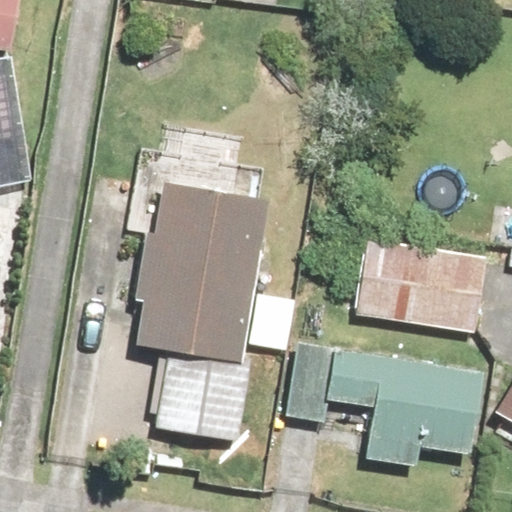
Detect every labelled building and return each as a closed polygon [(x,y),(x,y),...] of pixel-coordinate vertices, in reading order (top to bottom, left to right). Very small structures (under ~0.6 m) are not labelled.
[(20,0),(0,0),(0,44),(15,46),(20,0)] [(241,365),(268,199),(152,181),(125,348),(169,354),(157,432),(239,445),(251,367),(241,365)] [(486,251),(364,236),(354,317),(476,332),(486,251)] [(482,374),(294,344),(283,415),(326,422),(329,402),(373,409),(364,462),(413,470),(417,444),(470,452),(482,374)] [(511,374),(492,411),(511,422),(511,374)]
